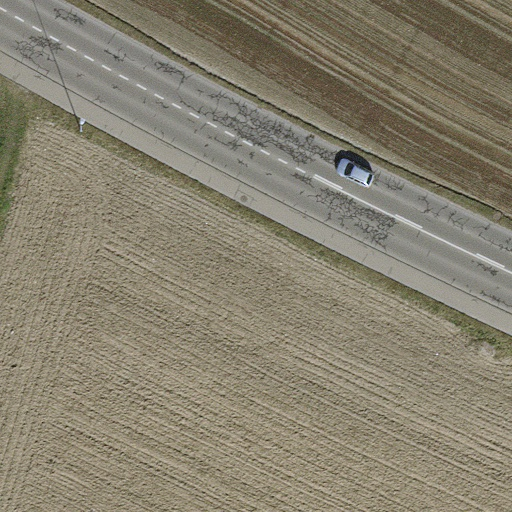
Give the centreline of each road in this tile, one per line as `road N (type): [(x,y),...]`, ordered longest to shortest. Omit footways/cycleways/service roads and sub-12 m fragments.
road 1 (tertiary): [(0,4),(295,168),(511,270)]
road 2 (track): [(0,160),(36,25)]
